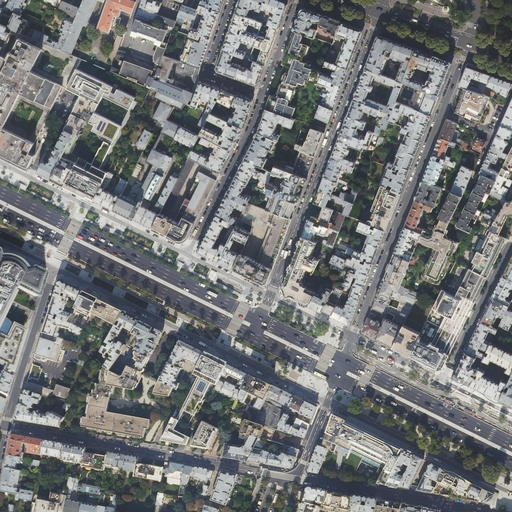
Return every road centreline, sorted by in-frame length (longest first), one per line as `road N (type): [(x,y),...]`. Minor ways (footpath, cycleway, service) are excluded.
road 1 (residential): [(378,11),(270,296)]
road 2 (primary): [(260,320),(0,191)]
road 3 (primary): [(0,210),(252,336)]
road 4 (residential): [(5,425),(279,474)]
road 5 (residential): [(352,337),(441,111)]
road 6 (residential): [(297,477),(501,511)]
road 7 (residential): [(326,402),(511,493)]
road 8 (primary): [(336,377),(511,464)]
road 9 (primary): [(511,444),(343,361)]
road 10 (residential): [(186,254),(262,96)]
road 11 (residential): [(29,177),(186,254)]
road 12 (residential): [(175,327),(326,402)]
road 13 (residential): [(54,266),(5,425)]
road 14 (residential): [(509,247),(442,383)]
road 15 (residential): [(231,0),(205,73),(262,96)]
road 16 (residential): [(54,266),(175,327)]
